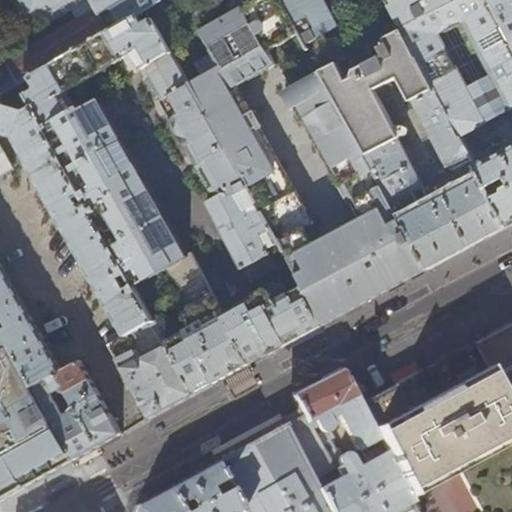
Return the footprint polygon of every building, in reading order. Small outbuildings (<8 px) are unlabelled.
[(111,33),(92,0),(0,0),(0,99),(23,86),(32,81),(111,33)] [(92,0),(111,33),(140,16),(166,0),(92,0)] [(270,53),(300,35),(280,0),(262,0),(245,10),(244,9),(201,32),(221,68),(190,84),(282,250),(304,290),(305,292),(324,326),(337,319),(376,298),(400,285),(428,270),(321,73),(287,92),(289,95),(284,98),(292,112),(296,109),(342,192),(346,190),(363,221),(319,244),(304,215),(307,213),(247,103),(240,107),(232,91),(277,66),(270,53)] [(334,30),(317,0),(280,0),(300,35),(306,46),(334,30)] [(388,0),(404,29),(460,0),(388,0)] [(495,8),(490,0),(460,0),(404,29),(465,147),(491,133),(486,124),(511,110),(511,149),(477,168),(508,227),(511,225),(511,42),(494,9),(495,8)] [(511,0),(490,0),(495,8),(494,9),(511,42),(511,0)] [(172,222),(106,103),(105,102),(78,110),(76,106),(74,106),(70,99),(69,90),(82,83),(83,83),(85,82),(85,81),(98,73),(99,74),(102,72),(101,71),(115,63),(116,64),(119,62),(118,61),(130,54),(131,55),(133,54),(134,56),(135,55),(142,67),(141,68),(143,71),(141,71),(148,84),(213,201),(207,203),(242,270),(249,284),(278,269),(271,256),(282,250),(190,84),(155,20),(146,26),(140,16),(111,33),(32,81),(37,89),(28,95),(129,275),(135,287),(189,257),(172,222)] [(482,241),(508,227),(477,168),(465,147),(404,29),(320,72),(321,73),(428,270),(482,241)] [(28,95),(23,86),(0,99),(0,326),(35,387),(62,372),(0,262),(0,176),(12,169),(0,146),(0,135),(2,135),(15,138),(28,161),(126,337),(109,347),(121,369),(120,369),(148,420),(194,394),(167,345),(135,287),(128,290),(121,279),(129,275),(28,95)] [(220,381),(249,365),(229,327),(191,256),(189,257),(135,287),(167,345),(194,394),(214,383),(214,384),(220,381)] [(229,327),(249,365),(255,363),(259,360),(324,326),(305,292),(304,290),(288,298),(288,297),(278,302),(272,291),(266,290),(248,299),(255,313),(229,327)] [(0,326),(0,502),(76,460),(38,392),(35,387),(0,326)] [(511,364),(506,368),(493,375),(476,345),(482,340),(473,341),(470,342),(484,369),(511,418),(511,364)] [(372,429),(484,369),(470,342),(450,353),(384,388),(369,396),(358,402),(372,429)] [(117,437),(122,434),(81,362),(62,372),(35,387),(38,392),(76,460),(99,447),(117,437)] [(511,432),(511,418),(484,369),(372,429),(377,439),(384,453),(405,490),(454,464),(511,432)] [(301,416),(284,425),(328,511),(415,511),(405,490),(384,453),(355,468),(350,458),(347,455),(345,454),(343,454),(340,455),(339,457),(329,440),(334,437),(330,431),(332,427),(332,422),(327,413),(334,409),(356,450),(377,439),(372,429),(358,402),(352,391),(342,371),(309,388),(291,397),(301,416)] [(252,443),(214,464),(243,511),(328,511),(284,425),(252,443)] [(511,511),(511,432),(454,464),(479,511),(511,511)] [(243,511),(214,464),(133,508),(131,511),(243,511)]
